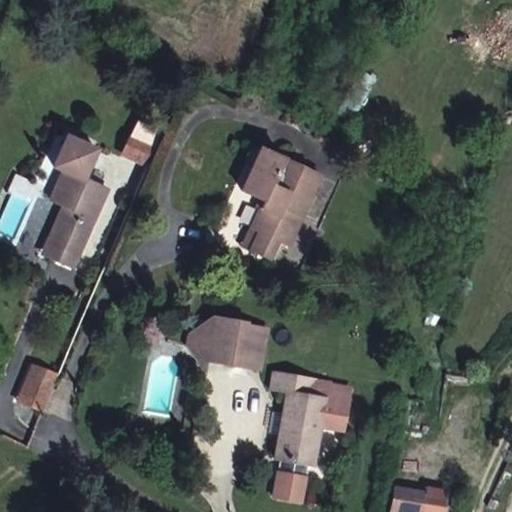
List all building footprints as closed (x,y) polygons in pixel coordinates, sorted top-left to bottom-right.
[(106,154),(77,141),(65,169),(74,173),(58,207),(73,214),(56,256),(81,269),(113,192),(94,182),(106,154)] [(267,196),(256,223),(265,228),(257,246),(277,255),(285,235),(294,240),(323,172),(303,162),(300,171),(285,165),(289,156),(266,146),(251,149),(246,153),(258,168),(251,187),(267,196)] [(285,165),(300,171),(303,162),(289,156),(285,165)] [(265,228),(256,223),(247,242),(257,246),(265,228)] [(249,329),(252,316),(221,310),(211,366),(242,372),(249,329)] [(242,372),(264,376),(272,333),(249,329),(242,372)] [(43,419),(45,414),(26,406),(39,374),(34,372),(18,409),(43,419)] [(317,380),(279,373),(275,372),(273,388),(288,392),(285,408),(281,432),(278,453),(318,460),(323,429),(327,399),(315,397),(317,380)] [(26,406),(45,414),(59,383),(39,374),(26,406)] [(315,397),(327,399),(323,429),(338,430),(345,385),(317,380),(315,397)] [(272,430),(281,432),(285,408),(273,406),(272,430)] [(310,474),(315,475),(318,460),(278,453),(275,468),(283,469),(310,474)] [(306,498),(310,474),(283,469),(279,495),(306,498)] [(406,511),(411,488),(381,482),(375,511),(380,511),(406,511)]
